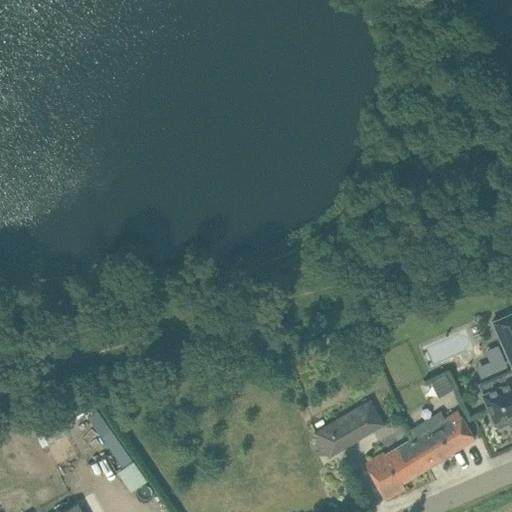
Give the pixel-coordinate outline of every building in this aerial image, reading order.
[(493,419),(494,421),(495,420),(511,412),(511,312),(494,320),(492,321),(493,323),(511,365),(511,366),(511,367),(511,368),(479,383),(483,392),(481,393),(482,395),(482,394),(493,419)] [(357,405),(314,431),(323,447),(329,456),(372,430),(357,405)] [(382,451),(362,462),(374,483),(385,500),(405,488),(402,483),(475,438),(464,421),(458,412),(456,409),(444,416),(412,436),(383,453),(382,451)] [(128,448),(94,465),(100,477),(116,468),(127,490),(145,481),(128,448)] [(81,511),(76,502),(58,511),(81,511)]
